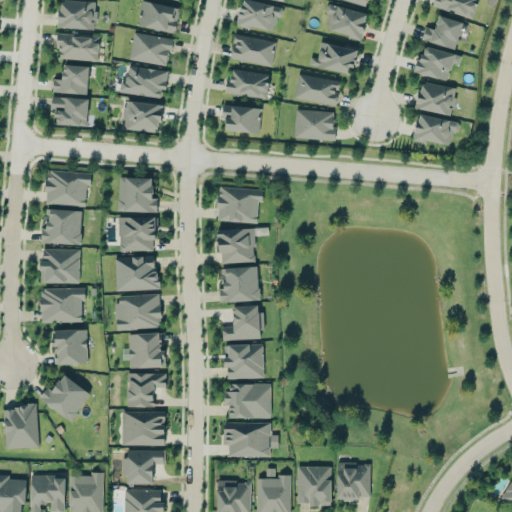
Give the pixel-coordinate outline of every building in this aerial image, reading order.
[(96,1),(81,0),(59,0),(58,27),(95,28),(96,1)] [(175,32),(179,7),(142,0),(137,25),(175,32)] [(281,7),(254,0),(242,0),(236,22),(274,33),(281,7)] [(435,0),(434,7),(473,16),(477,3),(475,2),(475,0),(435,0)] [(325,12),(330,13),(325,29),(360,39),(368,14),(327,2),(325,12)] [(421,39),(456,49),(464,22),(439,15),(434,28),(425,26),(421,39)] [(129,60),(168,64),(172,37),(132,32),(129,60)] [(99,35),(58,33),(57,58),(98,60),(99,35)] [(276,42),(234,33),(229,57),(271,66),(276,42)] [(351,74),(356,49),(321,41),(317,58),(311,56),(309,65),(351,74)] [(461,55),(422,45),(415,72),(447,80),(452,62),(459,64),(461,55)] [(53,92),(87,93),(88,65),(63,64),(62,78),(53,78),(53,92)] [(119,92),(161,97),(162,89),(166,89),(168,69),(128,65),(127,76),(121,75),(119,92)] [(266,98),(269,73),(232,68),(231,78),(226,77),(224,92),(266,98)] [(340,80),(298,73),(294,97),(336,104),(340,80)] [(457,88),(422,80),(415,107),(450,115),(457,88)] [(87,125),(88,97),(52,96),(51,109),(56,110),(55,124),(87,125)] [(123,129),(160,130),(161,103),(124,101),(123,129)] [(260,106),(224,105),(223,130),(259,131),(260,106)] [(334,139),(335,110),(295,109),(294,137),(334,139)] [(449,145),(452,131),(458,132),(460,122),(418,113),(412,140),(425,143),(426,140),(449,145)] [(91,172),(47,169),(45,203),(85,206),(86,184),(90,184),(91,172)] [(118,211),(157,211),(157,197),(152,197),(152,177),(118,177),(118,211)] [(257,222),(257,201),(262,201),(263,188),(218,187),(217,221),(257,222)] [(81,210),(45,209),(45,228),(42,228),(41,242),(80,243),(81,210)] [(119,250),(155,250),(155,216),(119,216),(119,250)] [(218,229),(219,263),(254,261),(253,228),(218,229)] [(40,281),(79,283),(79,248),(41,248),(40,281)] [(157,289),(156,255),(115,256),(116,290),(157,289)] [(221,267),(221,288),(220,288),(220,301),(259,299),(258,266),(221,267)] [(81,321),(81,299),(85,299),(84,287),(40,288),(41,322),(81,321)] [(115,295),(117,329),(161,327),(159,293),(115,295)] [(222,326),(222,339),(260,338),(260,330),(264,329),(263,311),(258,311),(258,304),(232,305),(233,325),(222,326)] [(87,363),(86,329),(51,330),(51,345),(54,345),(55,364),(87,363)] [(128,333),(129,367),(165,366),(164,349),(162,349),(161,332),(128,333)] [(264,377),(262,343),(224,344),(224,355),(225,355),(226,378),(264,377)] [(166,372),(127,372),(127,406),(153,406),(154,387),(166,387),(166,372)] [(39,399),(72,420),(90,392),(62,374),(52,390),(47,386),(39,399)] [(228,417),(270,417),(271,383),(226,383),(225,405),(228,405),(228,417)] [(4,448),(38,447),(36,405),(3,406),(4,448)] [(165,411),(122,411),(122,444),(164,445),(165,411)] [(270,422),(224,421),(223,444),(228,444),(228,455),(269,456),(270,447),(278,447),(278,434),(270,434),(270,422)] [(164,449),(127,449),(127,457),(123,457),(124,483),(152,483),(152,463),(165,463),(164,449)] [(370,462),(336,462),(337,498),(370,498),(370,462)] [(297,502),(308,502),(308,505),(330,505),(331,466),(297,466),(297,502)] [(69,473),(68,511),(102,511),(103,474),(69,473)] [(0,511),(20,511),(21,504),(25,504),(26,479),(8,478),(8,474),(0,474),(0,511)] [(64,511),(65,475),(31,475),(30,511),(44,511),(44,504),(51,504),(50,511),(64,511)] [(290,511),(290,475),(270,475),(270,478),(256,478),(256,511),(290,511)] [(511,478),(500,498),(511,505),(511,478)] [(250,511),(250,480),(216,481),(216,511),(250,511)] [(123,511),(161,511),(162,489),(124,489),(123,511)]
